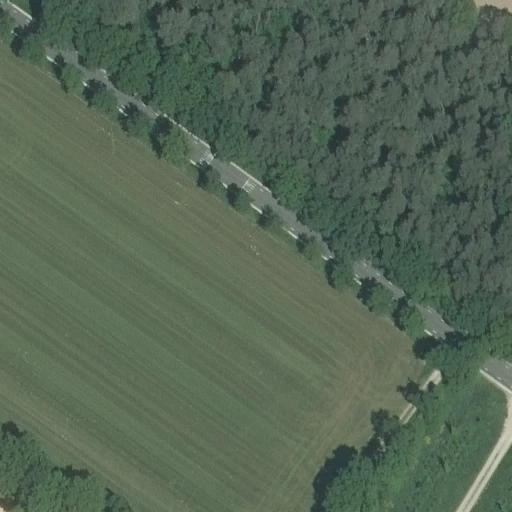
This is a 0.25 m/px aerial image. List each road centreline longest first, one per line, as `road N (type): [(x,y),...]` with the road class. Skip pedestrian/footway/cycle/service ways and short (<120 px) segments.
road 1 (tertiary): [(454,340),(0,11)]
road 2 (unclassified): [(329,511),(454,340)]
